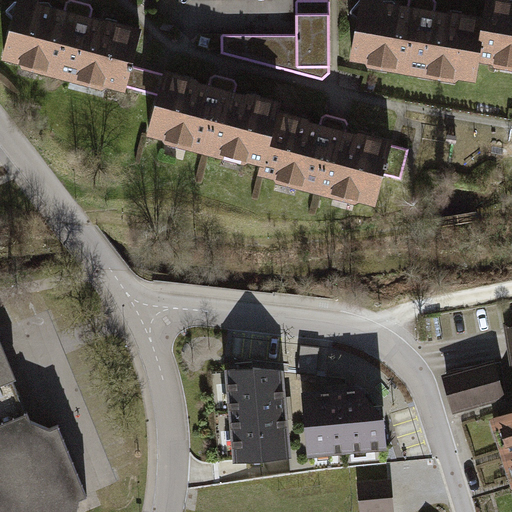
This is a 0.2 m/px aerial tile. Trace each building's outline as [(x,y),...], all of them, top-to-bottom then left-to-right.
[(297,0),(296,1),(296,15),(297,13),(328,13),(330,14),(330,1),(328,0),(297,0)] [(456,74),(475,78),(478,57),(484,20),(461,15),(460,21),(447,19),(448,14),(433,12),(435,5),(432,2),(422,0),(411,0),(410,1),(409,8),(394,6),(394,10),(382,8),(381,0),(358,0),(350,11),(359,18),(353,57),(371,60),(372,55),(390,58),(388,66),(421,72),(422,63),(457,69),(456,74)] [(487,0),(484,20),(478,57),(498,61),(498,55),(511,57),(511,11),(506,10),(506,0),(487,0)] [(131,65),(140,30),(116,24),(114,30),(102,27),(104,23),(89,19),(90,12),(89,8),(71,3),(67,5),(65,12),(50,8),(49,13),(37,10),(37,1),(15,1),(6,10),(14,18),(4,56),(23,61),(24,55),(41,60),(39,68),(71,77),(73,69),(107,77),(106,82),(125,88),(125,86),(159,95),(165,74),(131,65)] [(297,13),(296,15),(296,34),(296,56),(274,56),(274,66),(313,77),(316,67),(328,67),(330,65),(330,14),(328,13),(297,13)] [(222,53),(243,59),(243,34),(223,34),(221,36),(222,53)] [(243,59),(274,66),(274,56),(296,56),(296,34),(243,34),(243,59)] [(277,113),(279,103),(260,98),(257,107),(245,104),(247,97),(233,94),(235,87),(233,83),(215,78),(211,80),(209,88),(196,84),(194,91),(183,87),(185,78),(165,72),(165,74),(159,95),(149,132),(169,137),(171,132),(189,137),(187,144),(224,154),(226,146),(245,151),(243,157),(263,162),(277,113)] [(295,118),(277,113),(263,162),(260,171),(280,177),(282,171),(301,176),(298,184),(335,194),(337,186),(356,191),(354,196),(375,202),(382,173),(401,178),(409,149),(390,144),(390,143),(370,138),(368,148),(356,144),(357,137),(344,134),(346,127),(344,123),(325,118),(322,120),(320,127),(307,123),(306,131),(293,127),(295,118)] [(301,344),(297,370),(317,372),(320,347),(301,344)] [(22,400),(6,361),(0,362),(0,511),(71,511),(74,502),(87,496),(58,424),(50,428),(30,420),(27,411),(23,413),(18,401),(22,400)] [(455,407),(499,395),(491,366),(447,378),(455,407)] [(236,460),(288,455),(281,370),(252,367),(228,370),(236,460)] [(297,370),(297,379),(316,381),(317,372),(297,370)] [(304,394),(308,453),(385,446),(382,417),(359,388),(304,394)] [(511,416),(500,420),(508,446),(500,448),(505,465),(511,463),(511,416)] [(362,511),(383,511),(392,511),(390,481),(359,484),(362,511)]
